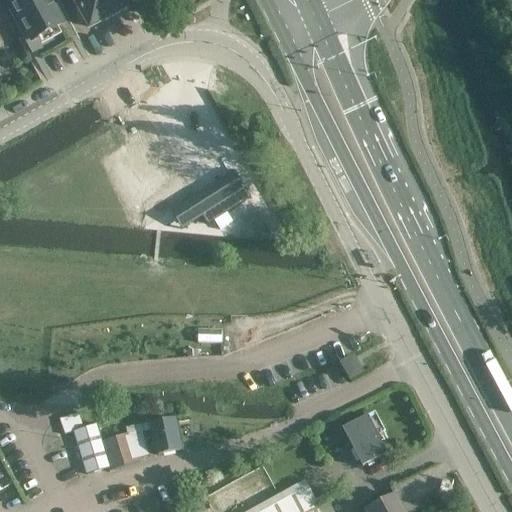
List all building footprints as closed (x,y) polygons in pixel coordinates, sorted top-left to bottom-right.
[(13,0),(38,48),(68,32),(51,0),(13,0)] [(75,0),(91,27),(125,7),(120,0),(75,0)] [(190,102),(159,120),(187,166),(217,147),(190,102)] [(143,176),(174,165),(162,130),(132,140),(143,176)] [(166,202),(191,186),(180,170),(156,186),(166,202)] [(194,197),(170,212),(178,224),(187,218),(192,225),(203,217),(208,226),(214,222),(227,214),(251,199),(234,172),(201,193),(194,197)] [(227,214),(214,222),(220,231),(233,222),(227,214)] [(350,379),(362,372),(353,356),(341,363),(350,379)] [(110,468),(103,442),(97,425),(83,429),(77,413),(60,419),(65,435),(74,432),(87,475),(110,468)] [(363,467),(377,460),(388,454),(367,416),(342,429),(363,467)] [(158,456),(180,451),(173,419),(151,424),(153,431),(157,453),(158,456)] [(142,433),(153,431),(151,424),(129,429),(131,435),(103,442),(110,468),(111,472),(138,463),(141,462),(140,459),(148,455),(142,433)] [(244,511),(263,503),(260,497),(276,489),(266,466),(206,494),(214,511),(244,511)] [(249,511),(305,511),(318,505),(305,481),(249,511)] [(405,511),(396,495),(365,511),(405,511)]
